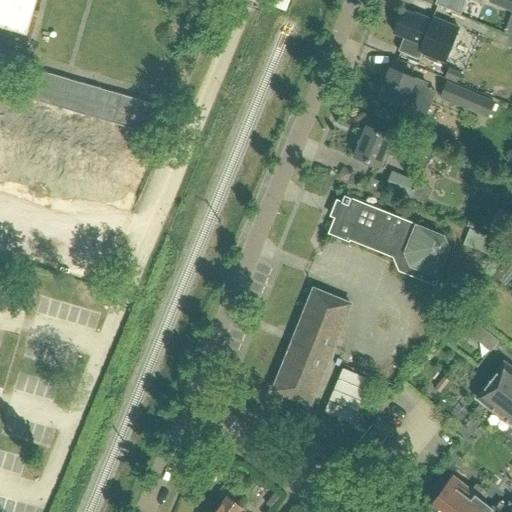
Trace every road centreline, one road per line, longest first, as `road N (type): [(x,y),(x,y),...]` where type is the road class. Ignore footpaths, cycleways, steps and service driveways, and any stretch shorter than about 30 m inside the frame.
road 1 (residential): [(191,405),(356,0)]
road 2 (residential): [(345,511),(223,417),(191,405)]
